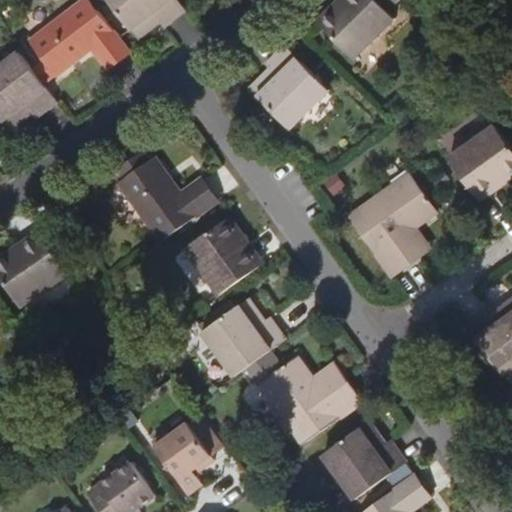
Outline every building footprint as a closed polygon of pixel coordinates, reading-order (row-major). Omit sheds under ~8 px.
[(128,53),(87,0),(84,0),(30,40),(48,64),(34,74),(43,86),(91,50),(107,70),(128,53)] [(109,0),(130,27),(152,11),(161,23),(163,26),(184,10),(175,0),(109,0)] [(353,58),(393,17),(384,8),(393,0),(347,0),(338,9),(333,6),(317,21),(353,58)] [(338,9),(347,0),(338,0),(333,6),(338,9)] [(139,39),(161,23),(152,11),(130,27),(139,39)] [(327,91),(284,47),(265,65),(269,68),(278,77),(260,96),(290,127),(327,91)] [(34,74),(19,55),(0,68),(0,117),(3,121),(26,106),(34,117),(35,119),(56,104),(43,86),(34,74)] [(260,96),(278,77),(269,68),(250,87),(260,96)] [(12,133),(34,117),(26,106),(3,121),(12,133)] [(511,175),(511,150),(495,126),(450,158),(476,194),(504,174),(508,179),(511,175)] [(142,149),(132,155),(141,167),(150,160),(142,149)] [(162,241),(217,201),(201,179),(180,194),(154,158),(150,160),(141,167),(132,155),(115,168),(124,180),(120,183),(162,241)] [(332,173),(320,182),(330,195),(341,187),(332,173)] [(437,211),(409,174),(350,216),(393,276),(415,260),(399,238),(415,227),(437,211)] [(479,199),(508,179),(504,174),(476,194),(479,199)] [(69,231),(87,218),(77,204),(59,217),(69,231)] [(258,267),(238,240),(244,235),(231,217),(188,247),(222,293),(258,267)] [(430,249),(415,227),(399,238),(415,260),(430,249)] [(15,256),(45,236),(41,230),(11,250),(15,256)] [(264,263),(244,235),(238,240),(258,267),(264,263)] [(0,269),(24,303),(70,272),(45,236),(15,256),(11,250),(0,257),(0,269)] [(266,320),(250,298),(240,305),(256,328),(266,320)] [(498,324),(511,313),(511,299),(491,315),(498,324)] [(249,365),(286,339),(271,316),(266,320),(256,328),(240,305),(205,330),(236,375),(249,365)] [(511,366),(511,313),(498,324),(491,315),(488,310),(466,326),(501,374),(511,366)] [(300,359),(286,339),(249,365),(263,385),(300,359)] [(305,445),(365,402),(350,381),(328,397),(315,379),(300,359),(263,385),(305,445)] [(350,381),(338,364),(315,379),(328,397),(350,381)] [(198,473),(218,459),(191,423),(172,436),(169,432),(156,442),(192,493),(206,483),(198,473)] [(388,444),(373,423),(362,430),(378,452),(388,444)] [(357,499),(408,462),(392,441),(388,444),(378,452),(362,430),(327,456),(357,499)] [(259,460),(244,471),(252,482),(267,471),(259,460)] [(159,496),(134,463),(92,492),(106,511),(136,511),(144,507),(159,496)] [(276,485),(267,471),(252,482),(262,495),(276,485)] [(414,511),(432,499),(416,475),(364,511),(414,511)] [(441,511),(432,499),(414,511),(441,511)]
